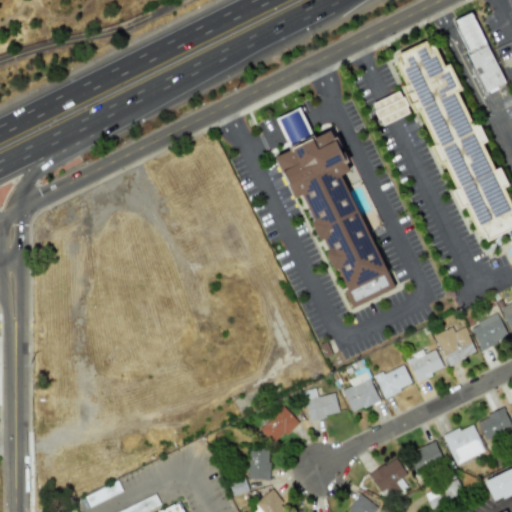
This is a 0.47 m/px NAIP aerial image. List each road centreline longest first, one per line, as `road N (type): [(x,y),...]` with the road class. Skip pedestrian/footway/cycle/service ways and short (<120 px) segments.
road 1 (residential): [(19,208),(438,0)]
road 2 (motorway): [(262,0),(0,130)]
road 3 (residential): [(316,470),(511,369)]
road 4 (motorway): [(19,208),(31,174),(183,78)]
road 5 (motorway): [(0,166),(183,78)]
road 6 (tertiary): [(13,511),(13,326)]
road 7 (residential): [(510,153),(432,3)]
road 8 (motorway): [(183,78),(328,0)]
